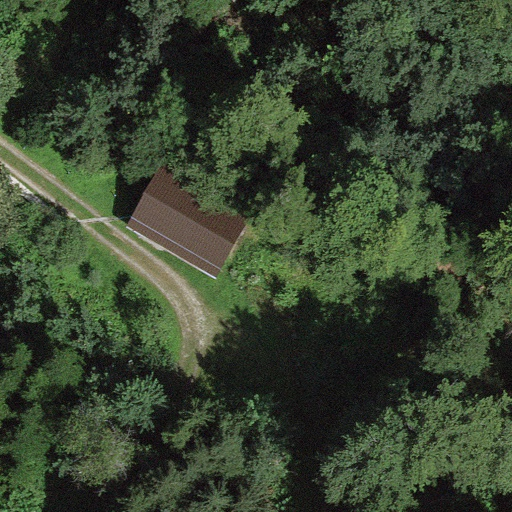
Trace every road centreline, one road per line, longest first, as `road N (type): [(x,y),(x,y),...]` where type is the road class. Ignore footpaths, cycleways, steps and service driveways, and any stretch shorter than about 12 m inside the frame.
road 1 (track): [(113,511),(193,357),(189,307),(167,279)]
road 2 (track): [(189,307),(243,338),(276,372),(295,415),(316,511)]
road 3 (track): [(0,147),(167,279)]
